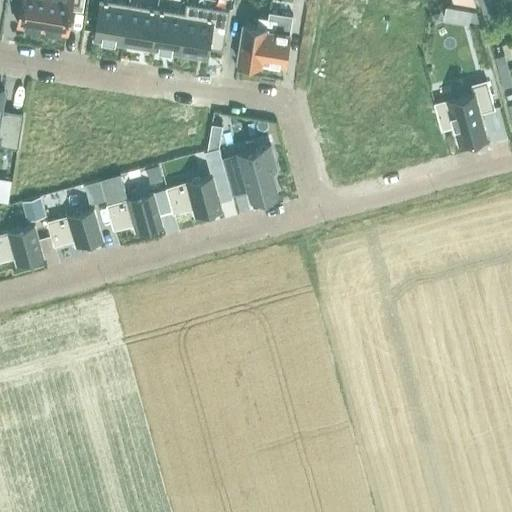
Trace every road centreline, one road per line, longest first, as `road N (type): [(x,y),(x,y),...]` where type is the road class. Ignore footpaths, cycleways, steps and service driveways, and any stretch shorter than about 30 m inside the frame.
road 1 (residential): [(0,59),(274,101),(293,117),(321,208)]
road 2 (residential): [(321,208),(0,298)]
road 3 (residential): [(511,160),(321,208)]
